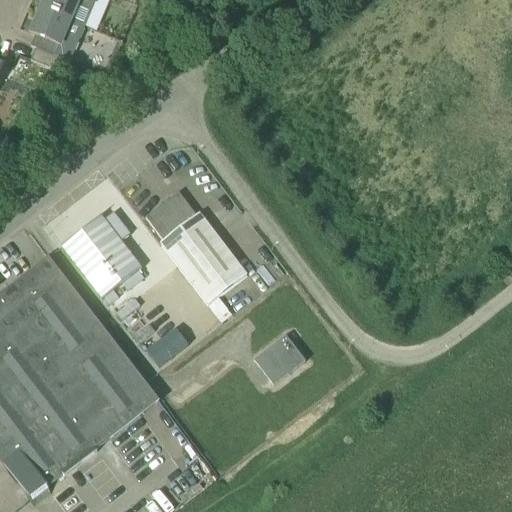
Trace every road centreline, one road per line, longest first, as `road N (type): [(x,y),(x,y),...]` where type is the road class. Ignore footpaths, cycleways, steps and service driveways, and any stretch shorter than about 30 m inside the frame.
road 1 (residential): [(170,106),(367,352),(413,358),(441,348),(511,293)]
road 2 (residential): [(170,106),(0,235)]
